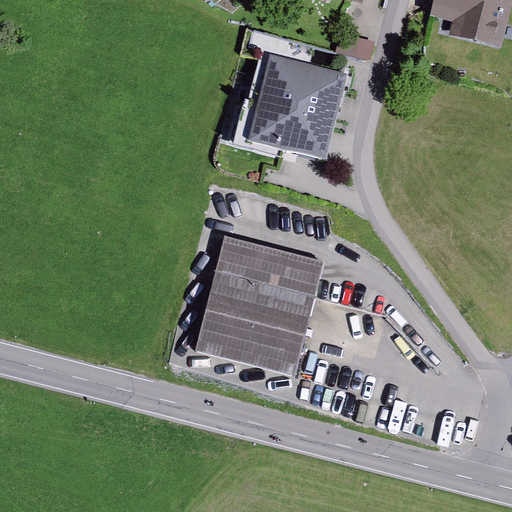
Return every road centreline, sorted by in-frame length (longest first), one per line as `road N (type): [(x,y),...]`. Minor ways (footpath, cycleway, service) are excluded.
road 1 (primary): [(487,483),(0,358)]
road 2 (residential): [(502,401),(485,356),(383,216),(366,174),(400,0)]
